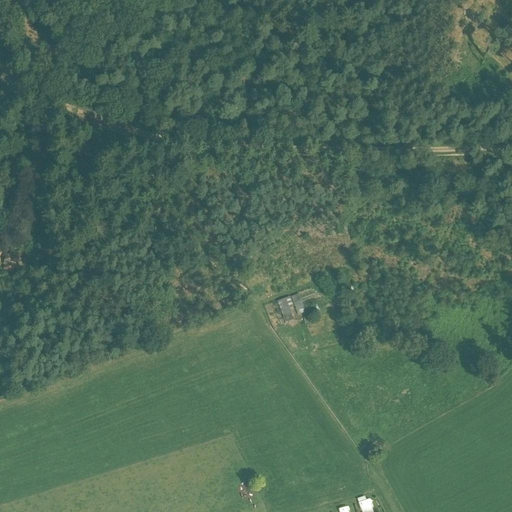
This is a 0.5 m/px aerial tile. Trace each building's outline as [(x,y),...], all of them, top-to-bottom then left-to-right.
[(55,74),(62,69),(59,65),(52,69),(55,74)] [(11,273),(21,256),(13,251),(3,269),(11,273)] [(291,297),(296,311),(304,308),(298,294),(291,297)] [(285,323),(293,320),(285,298),(277,301),(285,323)] [(363,503),(367,511),(372,511),(377,510),(373,499),(363,503)]
